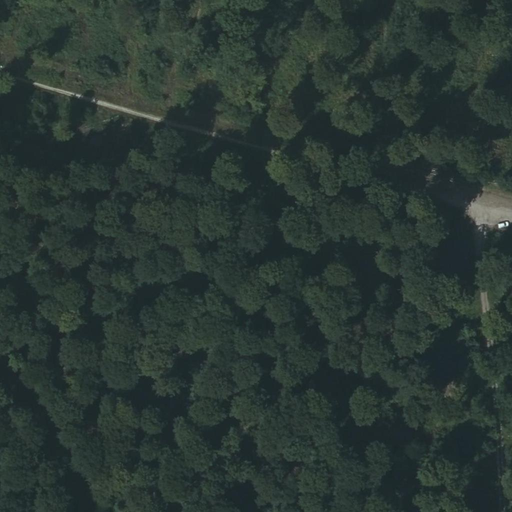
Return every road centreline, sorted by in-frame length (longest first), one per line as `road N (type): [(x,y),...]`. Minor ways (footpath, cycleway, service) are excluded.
road 1 (track): [(0,75),(511,223)]
road 2 (track): [(469,211),(489,511)]
